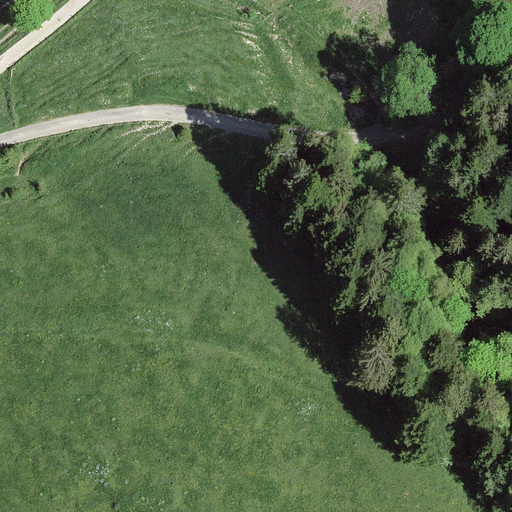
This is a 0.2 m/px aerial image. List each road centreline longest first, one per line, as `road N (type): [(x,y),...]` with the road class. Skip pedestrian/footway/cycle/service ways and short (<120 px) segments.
road 1 (unclassified): [(511,93),(391,137),(325,144),(142,116),(0,145)]
road 2 (track): [(0,326),(149,326),(401,412)]
